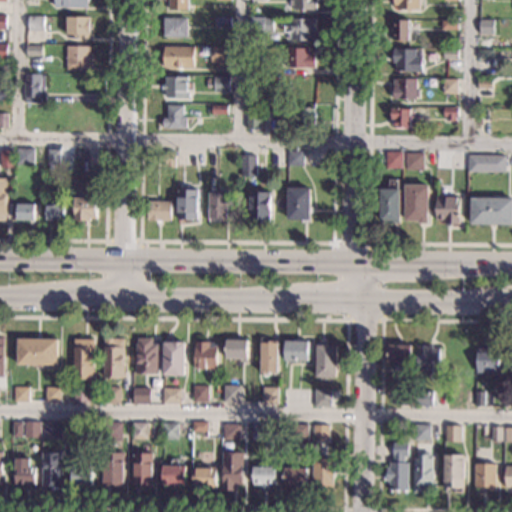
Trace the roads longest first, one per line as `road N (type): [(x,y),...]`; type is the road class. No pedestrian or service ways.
road 1 (residential): [(353,264),(357,0)]
road 2 (residential): [(122,260),(126,0)]
road 3 (residential): [(361,511),(363,321),(353,264)]
road 4 (primary): [(353,264),(122,260)]
road 5 (primary): [(122,298),(273,300)]
road 6 (primary): [(362,301),(493,301)]
road 7 (primary): [(122,260),(0,259)]
